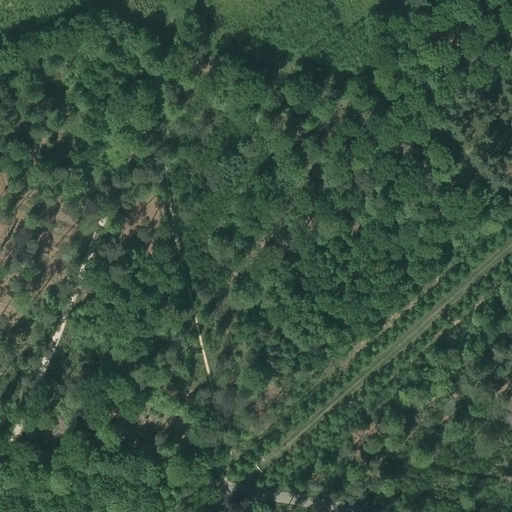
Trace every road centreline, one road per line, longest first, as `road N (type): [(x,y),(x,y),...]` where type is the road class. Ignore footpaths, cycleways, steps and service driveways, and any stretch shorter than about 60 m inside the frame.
road 1 (track): [(156,88),(12,451)]
road 2 (track): [(511,244),(234,490)]
road 3 (tertiary): [(364,511),(0,449)]
